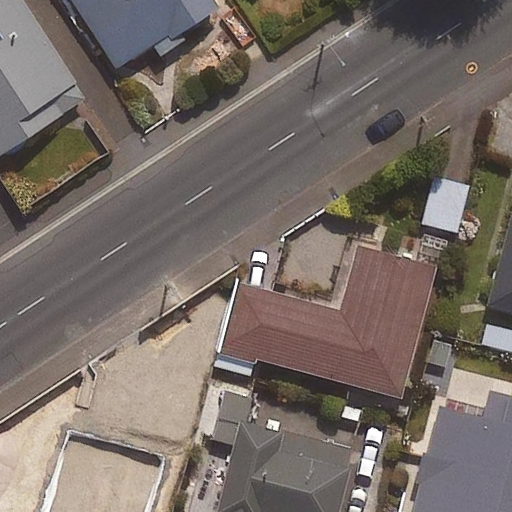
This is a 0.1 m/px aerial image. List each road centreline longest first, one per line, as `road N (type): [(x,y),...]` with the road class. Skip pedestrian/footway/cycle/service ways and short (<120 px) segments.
road 1 (tertiary): [(511,19),(0,359)]
road 2 (tertiary): [(0,304),(458,0)]
